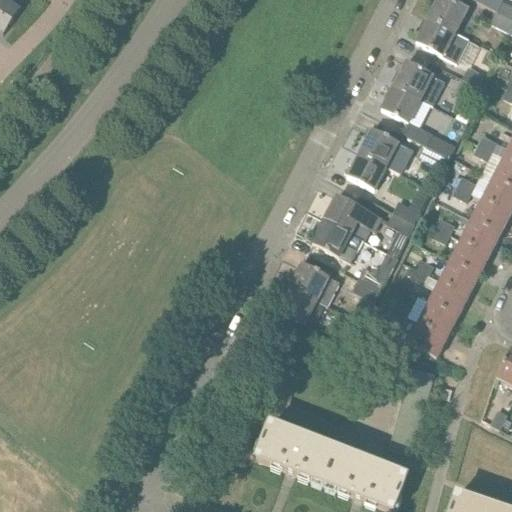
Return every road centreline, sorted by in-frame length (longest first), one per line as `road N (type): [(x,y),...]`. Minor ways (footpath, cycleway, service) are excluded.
road 1 (residential): [(135,509),(394,0)]
road 2 (unclassified): [(0,218),(74,138),(173,0)]
